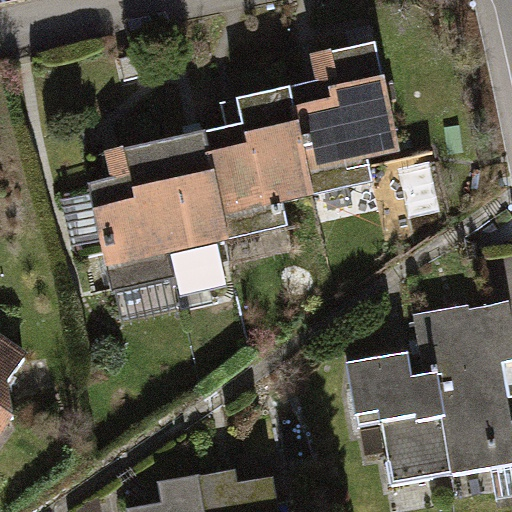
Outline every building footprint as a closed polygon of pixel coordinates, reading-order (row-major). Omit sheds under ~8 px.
[(313,96),(294,100),(319,207),(373,195),(367,168),(401,160),(377,55),(307,71),(313,96)] [(246,137),(204,146),(228,253),(290,239),(285,215),(313,209),(319,207),(294,100),(240,112),(246,137)] [(228,251),(204,146),(106,169),(111,190),(87,195),(106,279),(228,251)] [(511,332),(508,308),(415,324),(421,369),(434,386),(452,479),(511,469),(511,433),(507,408),(511,406),(511,332)] [(0,433),(49,361),(0,327),(0,433)] [(410,364),(345,377),(356,432),(379,427),(392,491),(452,479),(434,386),(415,390),(410,364)] [(237,480),(203,486),(207,511),(283,511),(279,485),(239,492),(237,480)] [(163,511),(207,511),(203,486),(160,492),(163,511)]
